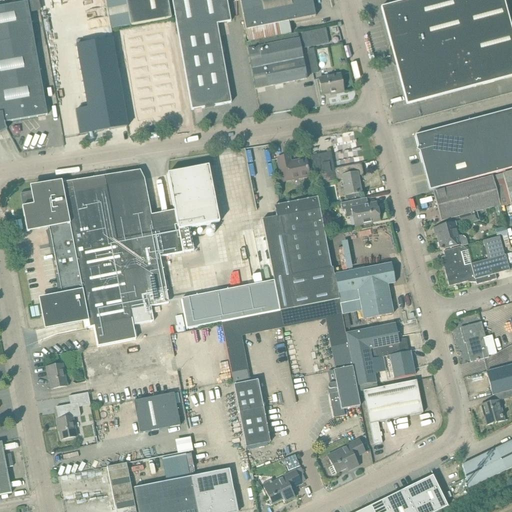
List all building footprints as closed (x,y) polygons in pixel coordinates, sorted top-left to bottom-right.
[(125,0),(130,26),(171,19),(167,0),(125,0)] [(230,22),(226,0),(171,0),(175,20),(190,101),(192,111),(231,103),(217,25),(230,22)] [(311,0),(239,0),(244,21),(246,31),(248,42),(291,34),(288,22),(315,17),(311,0)] [(410,0),(391,5),(381,8),(407,105),(416,103),(511,77),(511,32),(503,0),(410,0)] [(27,2),(0,7),(0,133),(6,130),(5,127),(4,123),(47,116),(45,106),(27,2)] [(325,30),(301,35),(304,48),(328,44),(325,30)] [(165,33),(144,37),(146,48),(167,44),(165,33)] [(298,34),(246,44),(255,89),(307,79),(298,34)] [(144,37),(125,40),(127,51),(146,48),(144,37)] [(87,109),(75,111),(79,136),(128,127),(112,39),(76,46),(87,109)] [(167,44),(146,48),(148,58),(169,54),(167,44)] [(146,48),(127,51),(129,61),(148,58),(146,48)] [(314,49),(307,51),(310,63),(316,62),(314,49)] [(169,54),(148,58),(150,68),(170,64),(169,54)] [(148,58),(129,61),(131,71),(150,68),(148,58)] [(170,64),(150,68),(151,78),(172,74),(170,64)] [(150,68),(131,71),(132,81),(151,78),(150,68)] [(172,74),(151,78),(153,88),(174,85),(172,74)] [(340,75),(318,79),(322,95),(336,93),(336,94),(343,93),(340,75)] [(151,78),(132,81),(134,92),(153,88),(151,78)] [(174,85),(153,88),(155,98),(176,95),(174,85)] [(153,88),(134,92),(136,102),(155,98),(153,88)] [(176,95),(155,98),(157,109),(178,105),(176,95)] [(155,98),(136,102),(138,112),(157,109),(155,98)] [(178,105),(157,109),(160,130),(181,126),(178,105)] [(157,109),(138,112),(142,133),(160,130),(157,109)] [(511,110),(415,136),(418,147),(416,151),(419,152),(429,191),(511,169),(511,110)] [(330,153),(311,156),(316,185),(336,181),(336,180),(342,179),(344,194),(352,193),(353,195),(362,193),(358,176),(363,176),(361,164),(334,169),(330,153)] [(289,156),(277,158),(282,182),(309,177),(307,169),(305,160),(290,163),(289,156)] [(31,191),(20,194),(27,231),(32,231),(32,228),(35,227),(39,226),(39,230),(49,228),(49,230),(53,249),(58,275),(59,275),(62,296),(46,299),(47,305),(42,306),(41,306),(45,328),(82,321),(88,320),(89,328),(94,327),(98,347),(136,340),(133,327),(154,323),(151,308),(169,304),(166,290),(160,258),(183,253),(193,251),(189,229),(219,223),(208,167),(167,174),(174,211),(150,216),(144,180),(139,171),(103,177),(30,188),(31,191)] [(511,171),(502,174),(511,210),(511,171)] [(492,177),(434,193),(441,221),(459,217),(470,214),(500,206),(492,177)] [(276,217),(262,220),(264,230),(274,282),(280,312),(292,309),(339,300),(334,275),(333,268),(331,268),(317,198),(277,206),(274,207),(274,210),(276,217)] [(350,202),(340,204),(342,211),(345,211),(346,218),(353,217),(355,226),(369,223),(379,221),(376,204),(362,207),(360,200),(350,202)] [(470,214),(459,217),(461,223),(472,220),(470,214)] [(455,223),(433,229),(435,237),(436,236),(440,251),(460,245),(461,247),(467,245),(465,241),(465,240),(465,239),(464,238),(463,237),(462,237),(461,237),(460,237),(458,237),(455,223)] [(505,226),(494,229),(497,237),(507,235),(505,226)] [(460,253),(441,258),(443,267),(445,267),(446,270),(444,271),(449,287),(468,282),(468,283),(475,283),(476,286),(496,280),(495,275),(509,271),(507,261),(505,255),(504,256),(499,237),(483,242),(487,260),(464,266),(460,253)] [(391,264),(334,275),(339,300),(340,305),(360,301),(363,320),(393,315),(387,285),(395,284),(391,264)] [(260,273),(253,275),(255,283),(262,282),(260,273)] [(274,282),(181,300),(187,330),(221,323),(268,314),(278,312),(280,312),(274,282)] [(268,314),(221,323),(233,386),(238,412),(244,441),(245,448),(270,444),(263,407),(257,381),(250,383),(240,336),(241,336),(271,330),(281,328),(278,312),(268,314)] [(325,387),(325,388),(334,418),(344,417),(343,410),(359,407),(357,393),(356,387),(348,345),(345,334),(345,330),(343,320),(326,324),(331,348),(329,349),(333,371),(335,384),(328,385),(327,385),(326,385),(326,386),(326,387),(325,387)] [(481,323),(460,328),(464,344),(468,343),(469,346),(467,347),(469,352),(468,353),(470,363),(489,358),(488,356),(496,354),(492,336),(485,338),(481,323)] [(395,325),(345,334),(348,345),(356,387),(387,381),(382,358),(389,356),(394,379),(415,375),(410,352),(408,352),(406,339),(398,340),(395,325)] [(63,365),(46,368),(47,376),(48,376),(51,390),(67,387),(63,365)] [(511,365),(486,373),(492,396),(511,390),(511,365)] [(395,385),(363,392),(374,445),(382,444),(378,423),(422,414),(416,381),(395,385)] [(70,405),(55,408),(56,408),(57,408),(59,420),(56,421),(57,427),(58,427),(61,440),(77,437),(73,418),(80,416),(79,416),(77,408),(90,406),(88,394),(80,395),(69,397),(70,405)] [(174,394),(133,402),(140,434),(180,426),(174,394)] [(499,400),(480,405),(486,426),(505,421),(499,400)] [(336,455),(328,459),(332,467),(336,474),(338,473),(351,467),(352,470),(358,467),(352,455),(356,453),(357,456),(364,452),(359,440),(351,443),(352,444),(348,446),(335,453),(336,455)] [(511,441),(500,447),(462,466),(468,489),(511,467),(511,441)] [(1,442),(0,442),(0,495),(11,494),(1,442)] [(295,456),(284,460),(288,471),(299,467),(295,456)] [(126,464),(107,468),(108,473),(115,511),(135,511),(131,489),(127,469),(126,464)] [(229,470),(190,478),(196,511),(236,511),(235,503),(231,484),(229,470)] [(270,481),(262,485),(269,498),(269,499),(272,505),(276,504),(283,500),(285,503),(295,498),(290,489),(301,483),(294,471),(283,477),(283,478),(271,483),(270,481)] [(410,487),(404,490),(404,491),(405,491),(414,511),(437,511),(447,507),(432,476),(410,487)] [(196,511),(190,478),(134,489),(138,511),(196,511)] [(252,485),(256,492),(261,489),(258,482),(252,485)] [(404,491),(384,501),(388,511),(414,511),(405,491),(404,491)] [(388,511),(384,501),(363,511),(362,511),(388,511)]
